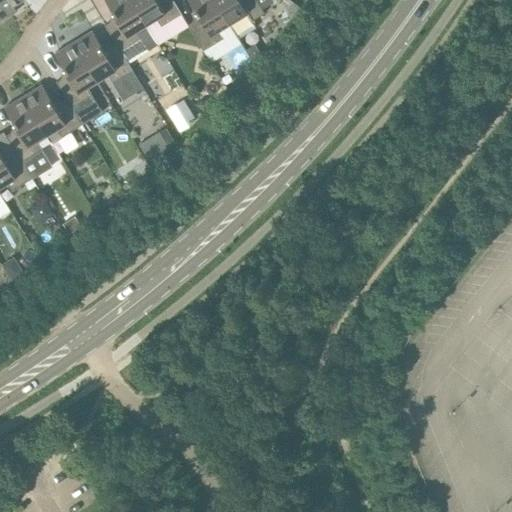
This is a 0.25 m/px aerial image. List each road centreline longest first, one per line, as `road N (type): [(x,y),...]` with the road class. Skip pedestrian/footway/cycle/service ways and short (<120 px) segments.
road 1 (secondary): [(91,349),(263,209),(330,140),(380,59)]
road 2 (secondary): [(380,59),(241,198),(78,330)]
road 3 (unclassified): [(91,349),(130,399),(191,454),(222,511)]
